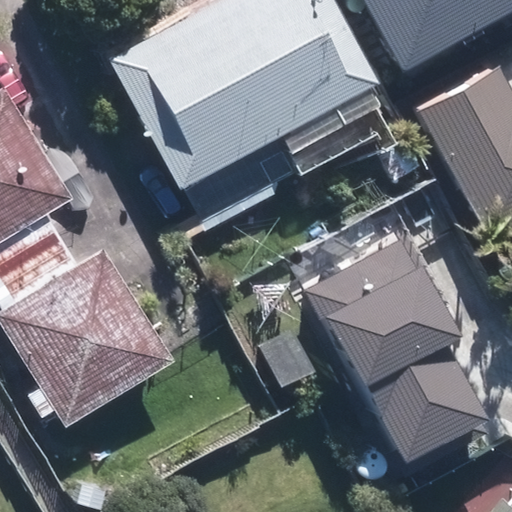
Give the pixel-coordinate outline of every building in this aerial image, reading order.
[(170,185),(271,131),(294,174),(382,125),(359,83),(368,79),(324,0),(202,0),(100,55),(170,185)] [(511,3),(511,0),(355,0),(393,69),(511,3)] [(469,248),(511,224),(511,99),(503,105),(482,69),(396,116),(469,248)] [(0,274),(58,239),(40,211),(64,197),(0,93),(0,274)] [(73,263),(58,239),(0,274),(0,332),(32,385),(19,394),(34,417),(48,409),(57,424),(164,358),(95,247),(73,263)] [(294,317),(384,486),(470,441),(417,341),(423,338),(416,327),(425,322),(382,241),(287,291),(299,314),(294,317)] [(475,307),(484,324),(511,309),(504,293),(475,307)] [(300,371),(275,327),(241,346),(266,390),(300,371)] [(71,500),(96,506),(101,487),(76,481),(71,500)] [(499,499),(486,511),(511,511),(511,494),(505,503),(499,499)]
